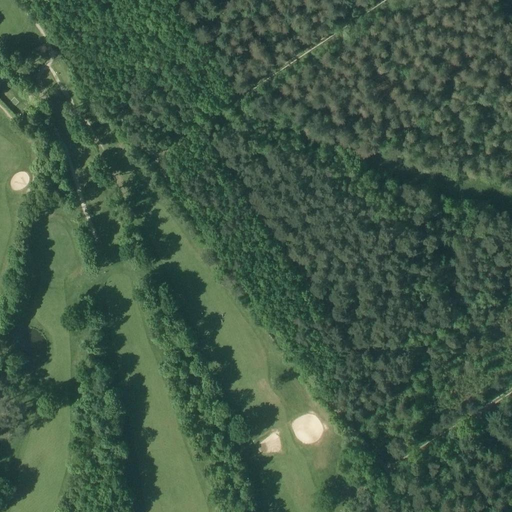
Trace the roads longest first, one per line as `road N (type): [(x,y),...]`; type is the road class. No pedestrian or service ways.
road 1 (track): [(386,473),(30,0)]
road 2 (track): [(378,0),(145,154)]
road 3 (track): [(386,473),(511,385)]
